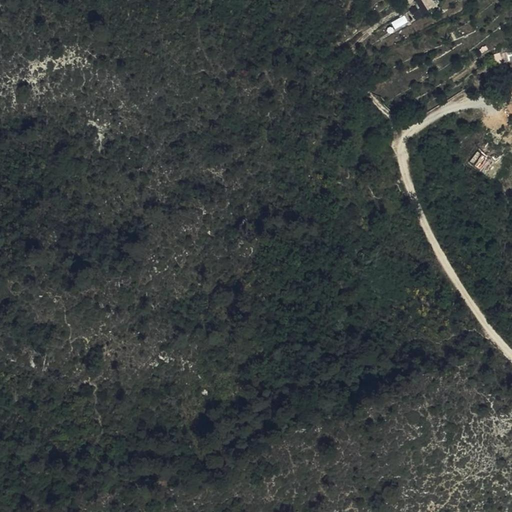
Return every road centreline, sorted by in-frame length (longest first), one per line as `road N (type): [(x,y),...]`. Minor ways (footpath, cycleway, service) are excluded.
road 1 (track): [(511,359),(480,322),(435,244),(399,149),(415,126),(446,110),(511,91)]
road 2 (track): [(401,140),(345,67),(365,46)]
